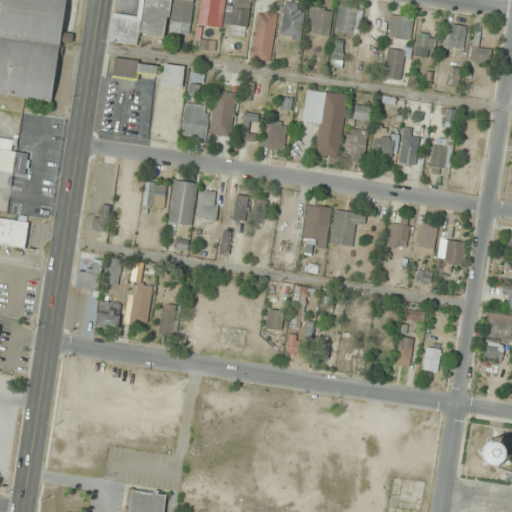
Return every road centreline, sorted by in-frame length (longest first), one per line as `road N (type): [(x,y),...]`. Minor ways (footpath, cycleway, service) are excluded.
road 1 (secondary): [(21,511),(101,0)]
road 2 (residential): [(511,413),(51,343)]
road 3 (residential): [(441,511),(511,65)]
road 4 (residential): [(511,211),(81,148)]
